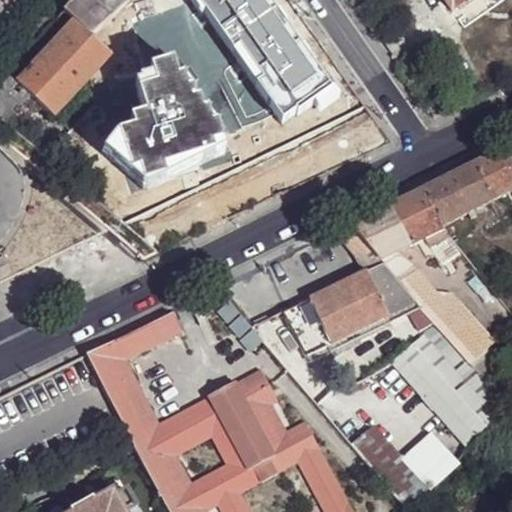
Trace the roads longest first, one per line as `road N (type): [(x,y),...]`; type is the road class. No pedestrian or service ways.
road 1 (secondary): [(0,362),(426,156)]
road 2 (residential): [(426,156),(318,0)]
